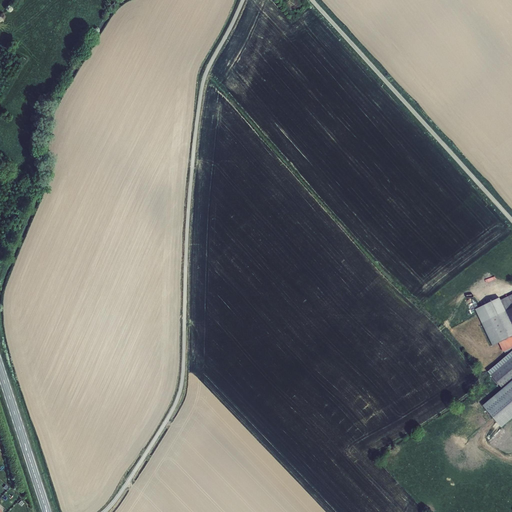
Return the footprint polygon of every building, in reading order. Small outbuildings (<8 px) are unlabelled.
[(511,294),(501,300),(506,311),(511,322),(511,294)] [(476,308),(493,345),(499,342),(511,336),(511,322),(506,311),(501,300),(500,297),(476,308)] [(511,336),(499,342),(504,351),(511,347),(511,336)] [(511,351),(488,372),(503,389),(511,382),(511,351)] [(511,382),(503,389),(484,406),(502,426),(511,416),(511,382)]
